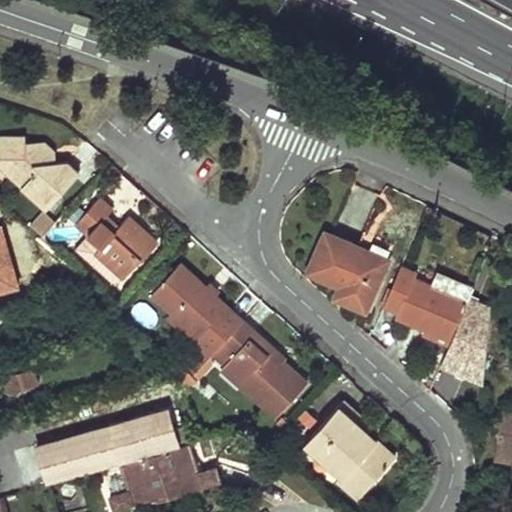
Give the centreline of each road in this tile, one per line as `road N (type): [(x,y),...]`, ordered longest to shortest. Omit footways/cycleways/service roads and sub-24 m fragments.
road 1 (residential): [(248,245),(442,441),(447,477),(437,511)]
road 2 (unclassified): [(305,113),(0,9)]
road 3 (unclassified): [(511,209),(305,113)]
road 4 (residential): [(116,132),(248,245)]
road 5 (residential): [(305,113),(248,245)]
